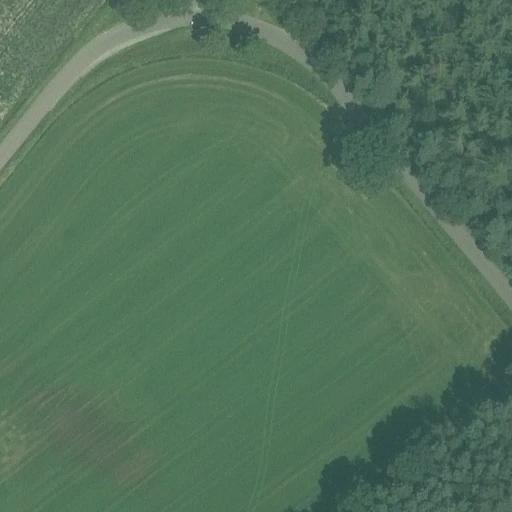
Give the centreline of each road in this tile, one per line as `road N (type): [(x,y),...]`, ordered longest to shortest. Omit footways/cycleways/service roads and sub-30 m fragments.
road 1 (unclassified): [(511,301),(307,60),(235,26),(197,21)]
road 2 (unclassified): [(0,160),(95,54),(158,26),(197,21)]
